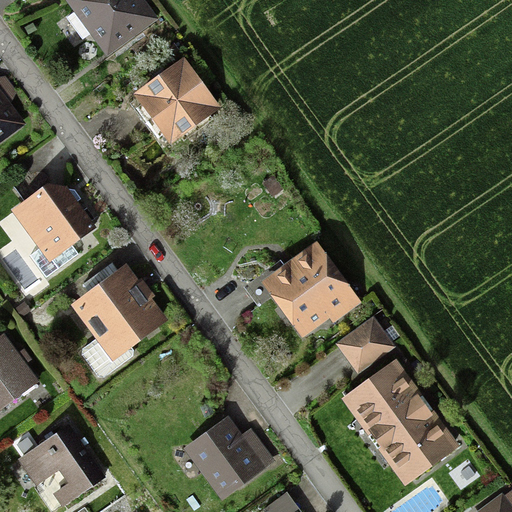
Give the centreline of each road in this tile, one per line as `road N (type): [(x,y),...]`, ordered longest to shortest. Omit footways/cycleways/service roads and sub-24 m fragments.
road 1 (residential): [(0,35),(347,511)]
road 2 (track): [(511,471),(169,0)]
